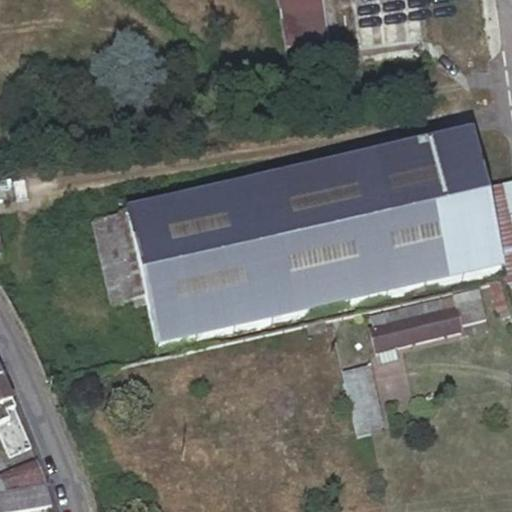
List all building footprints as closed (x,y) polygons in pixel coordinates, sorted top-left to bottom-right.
[(344,64),(334,0),(290,0),(301,70),(344,64)] [(476,194),(466,147),(390,165),(387,153),(345,163),(347,174),(337,177),(335,166),(319,169),(322,180),(322,181),(297,187),(294,175),(281,178),(284,190),(223,203),(220,193),(207,196),(210,206),(91,234),(109,317),(144,309),(156,354),(495,275),(476,194)] [(511,202),(508,187),(476,194),(495,275),(498,281),(498,282),(501,290),(511,287),(511,202)] [(498,281),(486,285),(498,323),(510,319),(501,290),(498,282),(498,281)] [(483,322),(475,292),(381,315),(383,325),(368,328),(370,335),(377,333),(381,350),(397,346),(458,332),(457,329),(483,322)] [(397,346),(381,350),(383,362),(400,358),(397,346)] [(381,425),(369,366),(355,369),(341,372),(354,437),(367,435),(366,428),(381,425)] [(0,421),(1,421),(4,419),(1,412),(10,409),(0,385),(0,421)] [(1,421),(0,421),(0,446),(5,458),(15,455),(1,421)] [(39,479),(33,464),(9,474),(16,493),(43,489),(39,479)] [(0,478),(0,487),(4,496),(16,493),(9,474),(0,478)] [(0,511),(19,511),(46,508),(43,489),(16,493),(4,496),(0,496),(0,511)]
